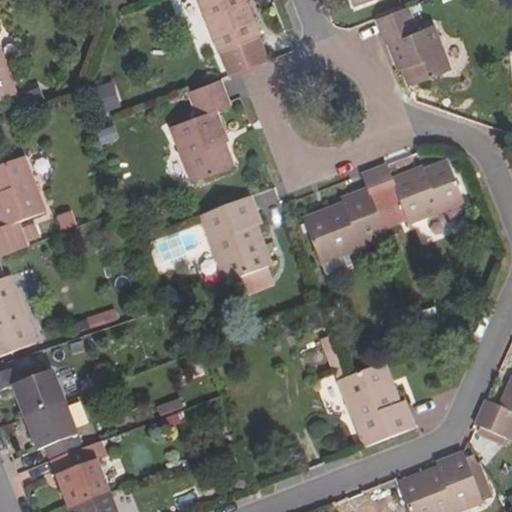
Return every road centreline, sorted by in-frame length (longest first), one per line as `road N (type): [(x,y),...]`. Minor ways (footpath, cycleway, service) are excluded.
road 1 (residential): [(511,288),(446,438),(257,511)]
road 2 (residential): [(304,0),(318,35),(326,106),(411,120),(483,148),(511,226)]
